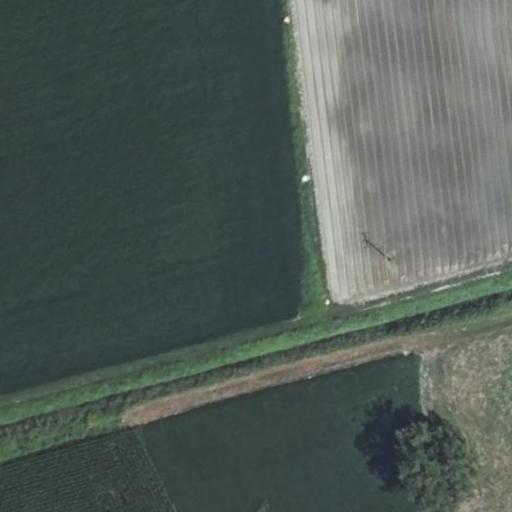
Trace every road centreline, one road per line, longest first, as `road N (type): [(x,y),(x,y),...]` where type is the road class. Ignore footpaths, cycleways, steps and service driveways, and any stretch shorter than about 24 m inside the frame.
road 1 (track): [(0,402),(360,307)]
road 2 (track): [(360,307),(336,302),(325,282),(288,0)]
road 3 (track): [(511,265),(360,307)]
